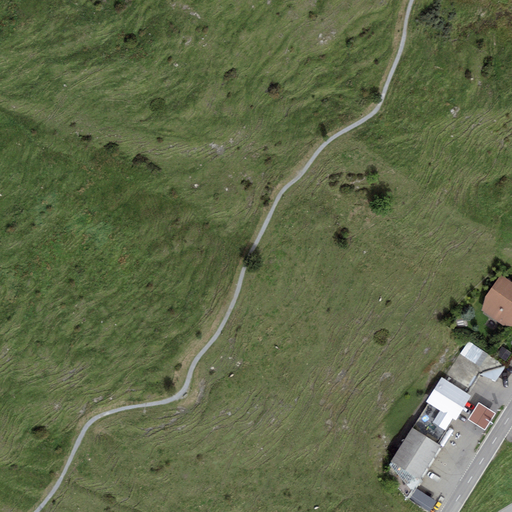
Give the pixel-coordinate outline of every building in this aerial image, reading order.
[(511,281),(501,274),(484,299),(484,312),(502,325),(511,325),(511,281)] [(505,366),(469,342),(447,374),(468,388),(479,371),(494,382),(505,366)] [(471,396),(442,377),(427,402),(440,410),(433,422),(447,431),(454,419),(456,420),(471,396)] [(438,444),(447,431),(433,422),(440,410),(427,402),(411,428),(438,444)] [(495,413),(479,403),(468,419),(484,430),(495,413)] [(420,480),(441,446),(438,444),(411,428),(390,461),(420,480)] [(417,489),(411,498),(430,511),(431,511),(437,503),(417,489)]
